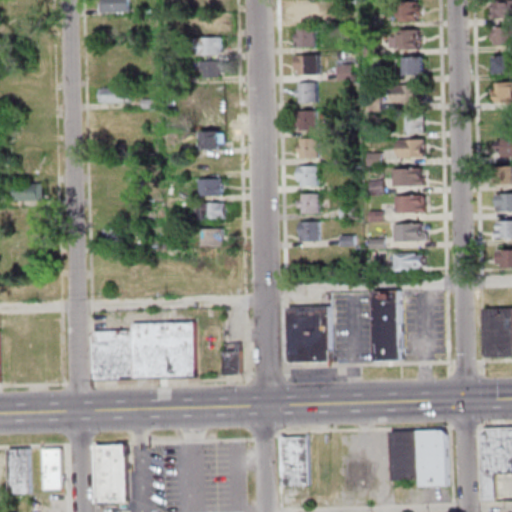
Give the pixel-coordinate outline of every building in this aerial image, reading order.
[(101,0),(127,0),(127,12),(101,13),(101,0)] [(293,0),(311,0),(312,19),(296,20),(296,15),(293,15),(293,0)] [(491,1),(511,1),(511,17),(492,18),(491,1)] [(397,22),(396,3),(415,2),(416,21),(397,22)] [(322,25),(321,15),(334,15),(334,25),(322,25)] [(511,44),(492,45),(492,28),(511,27),(511,44)] [(296,28),(313,28),(314,47),(294,47),(293,35),(296,35),(296,28)] [(398,31),(416,31),(416,49),(399,49),(399,47),(389,48),(389,38),(398,37),(398,31)] [(192,39),(220,38),(221,55),(192,55),(192,39)] [(364,56),(364,42),(376,42),(376,56),(364,56)] [(318,55),(318,75),(297,75),(297,71),(295,71),(294,56),(318,55)] [(493,57),(510,57),(511,74),(493,74),(493,57)] [(422,58),(423,76),(404,76),(403,65),(398,66),(398,59),(422,58)] [(222,73),(217,73),(217,78),(203,78),(203,73),(199,73),(199,62),(222,61),(222,73)] [(100,62),(100,79),(133,79),(133,62),(100,62)] [(350,80),(337,80),(336,65),(350,65),(350,80)] [(378,82),(365,83),(365,69),(378,69),(378,82)] [(180,75),(180,83),(165,83),(165,75),(180,75)] [(199,83),(199,101),(227,101),(227,83),(199,83)] [(297,83),(315,83),(315,102),(298,102),(297,83)] [(493,83),(511,83),(511,102),(494,102),(493,83)] [(392,104),(391,86),(422,86),(422,103),(392,104)] [(126,103),(99,104),(98,90),(103,90),(103,89),(126,88),(126,103)] [(366,111),(365,97),(379,96),(379,110),(366,111)] [(157,101),(157,109),(140,108),(141,100),(157,101)] [(224,107),(201,107),(201,123),(224,123),(224,107)] [(295,126),(295,111),(314,111),(315,130),(299,131),(299,126),(295,126)] [(407,113),(422,112),(422,132),(407,133),(407,113)] [(336,124),(350,123),(350,133),(337,134),(336,124)] [(220,132),(220,150),(200,150),(200,133),(220,132)] [(316,138),(317,157),(296,158),(296,146),(299,146),(299,139),(316,138)] [(511,157),(504,158),(504,154),(496,154),(495,142),(503,142),(503,139),(511,139),(511,157)] [(423,157),(398,158),(398,141),(423,140),(423,157)] [(380,166),(366,167),(366,153),(380,153),(380,166)] [(225,154),(202,154),(202,169),(225,169),(225,154)] [(296,167),(315,167),(316,186),(300,186),(300,181),(297,181),(296,167)] [(511,184),(496,185),(496,167),(511,167),(511,184)] [(393,169),(420,168),(421,179),(423,178),(423,185),(394,186),(393,169)] [(199,180),(220,179),(221,195),(199,195),(199,180)] [(368,195),(367,182),(381,181),(382,193),(368,195)] [(42,182),(42,199),(14,199),(14,182),(42,182)] [(300,194),(317,194),(318,213),(301,213),(301,208),(297,208),(297,201),(301,201),(300,194)] [(495,194),(511,194),(511,211),(495,212),(495,194)] [(421,195),(422,205),(424,205),(424,211),(396,212),(395,196),(421,195)] [(223,202),(223,218),(195,219),(194,203),(223,202)] [(16,206),(16,222),(41,222),(41,206),(16,206)] [(352,218),(338,218),(338,209),(352,208),(352,218)] [(368,222),(368,211),(382,211),(383,222),(368,222)] [(511,238),(495,239),(494,231),(498,230),(497,222),(511,221),(511,238)] [(299,222),(317,222),(318,241),(299,242),(299,222)] [(421,224),(421,233),(423,233),(426,235),(426,239),(424,241),(394,242),(393,225),(421,224)] [(221,228),(222,245),(200,246),(200,229),(221,228)] [(102,246),(102,231),(122,230),(122,236),(127,236),(127,246),(102,246)] [(339,246),(339,236),(353,236),(353,246),(339,246)] [(383,238),(384,247),(368,247),(368,239),(383,238)] [(502,249),(511,248),(511,265),(507,266),(507,262),(503,262),(502,249)] [(396,270),(396,264),(400,264),(399,252),(421,251),(421,254),(428,254),(429,263),(426,264),(426,266),(422,266),(422,269),(396,270)] [(35,253),(16,253),(16,271),(35,271),(35,253)] [(377,289),(377,291),(378,359),(406,359),(405,288),(377,289)] [(335,305),(337,360),(298,361),(297,360),(295,359),(294,358),(293,305),(335,305)] [(511,306),(489,306),(489,350),(489,351),(490,353),(491,354),(492,355),(494,355),(511,355),(511,306)] [(101,378),(99,331),(139,330),(139,322),(201,321),(202,375),(101,378)] [(230,374),(229,343),(245,343),(246,370),(246,372),(245,373),(230,374)] [(511,473),(501,474),(501,500),(489,501),(487,431),(491,428),(511,427),(511,473)] [(425,478),(423,429),(449,428),(450,429),(451,430),(452,484),(425,485),(425,478)] [(425,478),(398,479),(396,430),(423,429),(425,478)] [(286,485),(284,437),(312,436),(314,484),(286,485)] [(103,502),(101,445),(133,444),(134,501),(103,502)] [(34,447),(35,493),(15,493),(14,448),(34,447)] [(68,489),(50,489),(49,448),(67,447),(68,489)]
